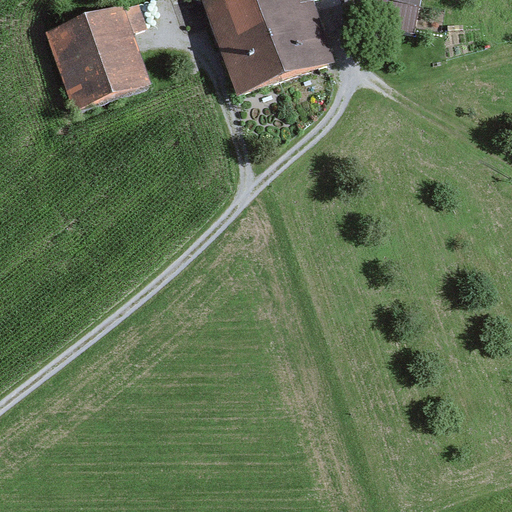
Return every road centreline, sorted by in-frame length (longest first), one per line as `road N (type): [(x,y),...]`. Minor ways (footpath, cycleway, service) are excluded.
road 1 (track): [(0,409),(126,311),(337,116),(351,77),(326,11)]
road 2 (track): [(511,162),(351,77)]
